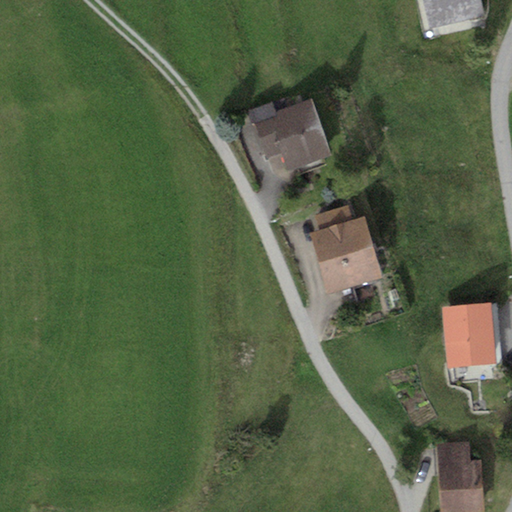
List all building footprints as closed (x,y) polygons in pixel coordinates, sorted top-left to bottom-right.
[(480,0),(417,0),(423,29),(484,17),(480,0)] [(315,105),(256,125),(268,161),(284,156),(289,172),(333,157),(315,105)] [(370,223),(312,237),(326,296),(384,282),(370,223)] [(495,309),(446,312),(449,369),(499,366),(495,309)] [(474,444),(440,446),(444,511),(486,511),(483,465),(476,466),(474,444)]
